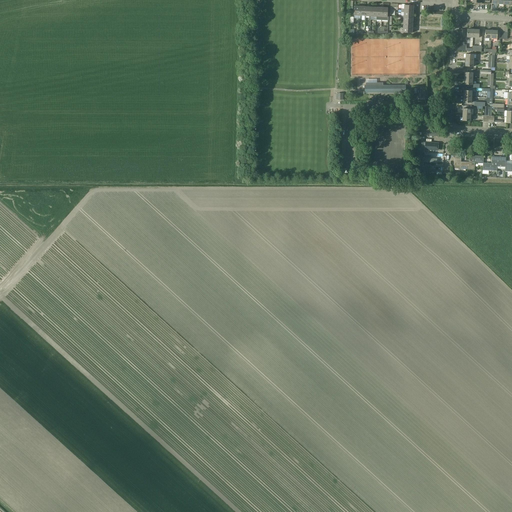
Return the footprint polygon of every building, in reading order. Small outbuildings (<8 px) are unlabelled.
[(412,33),(414,5),(405,5),(404,9),(403,9),(403,12),(404,13),(403,32),(412,33)] [(466,45),(464,45),(464,42),(458,42),(458,50),(466,51),(466,46),(466,45)] [(380,85),(365,85),(365,93),(406,92),(406,85),(382,85),(382,83),(380,83),(380,85)] [(471,106),(466,106),(466,108),(463,108),(463,114),(471,115),(471,114),(473,114),(474,109),(471,109),(471,106)] [(469,155),(469,160),(472,160),(472,165),(475,165),(475,163),(483,163),(484,156),(469,155)] [(492,156),(491,161),(494,161),(494,166),(497,166),(497,164),(505,165),(505,164),(506,157),(492,156)] [(461,162),(461,165),(460,169),(474,170),(475,165),(472,165),(472,160),(469,160),(469,162),(461,162)] [(491,163),(483,163),(482,170),(497,171),(497,166),(494,166),(494,161),(491,161),(491,163)]
